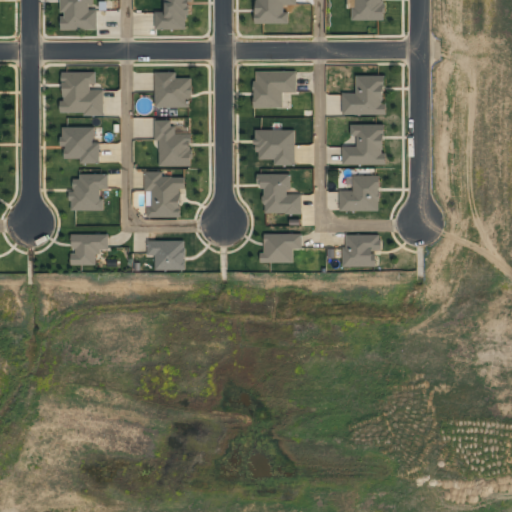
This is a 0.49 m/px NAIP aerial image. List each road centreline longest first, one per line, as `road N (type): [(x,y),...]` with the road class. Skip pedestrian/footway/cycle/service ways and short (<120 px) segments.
road 1 (residential): [(0,48),(419,51)]
road 2 (residential): [(420,224),(418,0)]
road 3 (residential): [(33,223),(31,0)]
road 4 (residential): [(226,221),(225,0)]
